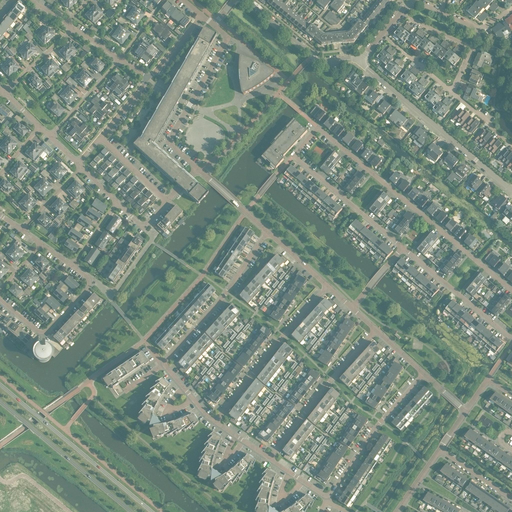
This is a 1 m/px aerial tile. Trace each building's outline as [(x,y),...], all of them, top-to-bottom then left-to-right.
[(60,0),(62,2),(64,4),(63,4),(66,7),(67,7),(69,9),(73,4),(69,0),(60,0)] [(275,9),(281,2),(279,0),(276,0),(271,6),(275,9)] [(327,0),(321,7),(325,10),(331,3),(327,0)] [(341,10),(343,6),(336,0),(333,4),(341,10)] [(381,13),(387,5),(380,0),(379,0),(377,2),(374,0),(373,0),(372,1),(376,4),(373,7),(381,13)] [(477,3),(485,10),(490,5),(483,0),(481,0),(479,4),(477,2),(477,3)] [(281,2),(275,9),(279,12),(288,1),(287,1),(284,4),(281,2)] [(288,1),(279,12),(282,15),(289,8),(286,6),(289,2),(288,1)] [(25,9),(21,6),(21,5),(22,5),(22,4),(21,4),(21,3),(20,2),(19,2),(18,2),(18,3),(14,8),(21,14),(25,9)] [(166,13),(172,6),(168,2),(161,9),(166,13)] [(485,10),(477,3),(472,8),(479,14),(484,9),(485,10)] [(341,10),(333,4),(330,7),(338,13),(341,10)] [(99,20),(99,19),(100,19),(101,18),(101,17),(104,15),(102,13),(95,6),(94,8),(93,8),(90,10),(99,20)] [(166,13),(171,17),(177,9),(172,6),(166,13)] [(131,13),(140,20),(141,19),(143,17),(142,17),(143,15),(144,14),(140,12),(138,11),(134,8),(134,9),(133,7),(131,10),(132,11),(131,13)] [(289,8),(282,15),(286,18),(295,8),(294,7),(291,10),(289,8)] [(374,20),(381,13),(373,7),(371,10),(367,7),(366,9),(370,12),(367,14),(374,20)] [(14,8),(10,12),(17,18),(21,14),(14,8)] [(295,8),(286,18),(290,21),(296,14),(293,12),(296,8),(295,8)] [(479,14),(472,8),(468,13),(475,19),(479,14)] [(171,17),(175,21),(181,13),(177,9),(171,17)] [(95,24),(96,23),(97,22),(99,20),(90,10),(90,11),(86,15),(88,17),(87,18),(90,21),(91,20),(92,22),(93,22),(95,24)] [(140,20),(131,13),(127,11),(124,15),(127,18),(130,20),(131,20),(132,22),(132,23),(135,25),(136,24),(136,25),(137,23),(137,24),(139,21),(140,20)] [(341,21),(336,16),(330,11),(324,19),(332,26),(337,25),(341,21)] [(10,12),(6,16),(14,23),(17,18),(10,12)] [(175,21),(180,24),(186,17),(181,13),(175,21)] [(296,14),(290,21),(294,24),(303,14),(302,13),(299,16),(296,14)] [(303,14),(294,24),(297,27),(303,20),(301,18),(304,15),(303,14)] [(361,22),(367,27),(368,28),(374,20),(367,14),(365,17),(361,14),(360,16),(363,19),(361,22)] [(6,16),(3,21),(10,27),(14,23),(6,16)] [(186,17),(180,24),(184,28),(190,21),(186,17)] [(303,20),(297,27),(301,31),(310,20),(309,19),(306,23),(303,20)] [(310,20),(301,31),(305,34),(306,33),(311,26),(308,24),(311,21),(310,20)] [(3,21),(0,23),(0,26),(6,31),(10,27),(3,21)] [(338,44),(343,44),(354,43),(367,27),(361,22),(360,21),(358,24),(355,22),(353,23),(356,26),(350,33),(348,34),(342,34),(326,36),(323,35),(316,29),(319,26),(317,25),(315,28),(312,25),(311,26),(306,33),(322,46),(338,44)] [(506,23),(503,24),(501,22),(496,25),(496,26),(491,30),(498,40),(504,37),(502,34),(507,31),(509,34),(511,31),(506,23)] [(158,36),(166,27),(161,23),(159,25),(156,23),(151,30),(158,36)] [(43,29),(41,31),(49,40),(50,40),(49,40),(54,35),(52,33),(53,33),(50,30),(49,30),(48,28),(47,29),(46,26),(45,27),(44,27),(44,28),(43,29)] [(115,31),(125,39),(126,38),(128,36),(129,34),(129,33),(126,31),(125,32),(123,30),(120,28),(118,26),(115,31)] [(166,27),(158,36),(165,42),(171,35),(168,33),(171,31),(166,27)] [(207,193),(198,185),(190,178),(183,171),(152,143),(153,142),(155,143),(179,100),(216,35),(204,28),(171,85),(167,92),(163,99),(135,147),(142,154),(142,155),(173,183),(173,182),(180,189),(198,204),(207,193)] [(399,39),(405,32),(400,28),(394,35),(399,39)] [(41,31),(40,32),(39,32),(38,33),(36,35),(38,37),(44,44),(46,42),(46,43),(49,40),(41,31)] [(125,39),(115,31),(111,36),(113,37),(116,40),(118,41),(118,42),(121,44),(122,44),(123,43),(125,40),(125,39)] [(410,36),(405,32),(399,39),(405,44),(407,41),(410,36)] [(407,41),(412,45),(418,38),(412,34),(410,36),(407,41)] [(422,42),(418,38),(412,45),(417,50),(419,47),(423,42),(422,42)] [(138,47),(145,53),(150,46),(143,40),(138,47)] [(419,47),(424,51),(430,44),(425,40),(422,42),(423,42),(419,47)] [(28,43),(27,43),(26,44),(25,45),(23,47),(31,56),(36,51),(34,50),(35,49),(32,46),(30,45),(28,43)] [(64,48),(72,58),(75,55),(76,55),(76,54),(77,54),(77,53),(75,51),(74,49),(71,46),(69,44),(64,48)] [(435,48),(430,44),(424,51),(429,55),(432,52),(431,52),(435,48)] [(432,52),(436,56),(442,49),(437,45),(435,48),(431,52),(432,52)] [(145,53),(153,58),(158,52),(150,46),(145,53)] [(23,47),(21,49),(20,50),(19,50),(19,51),(18,51),(20,53),(22,55),(21,56),(24,59),(25,58),(26,60),(31,56),(23,47)] [(145,53),(138,47),(133,53),(141,59),(145,53)] [(68,62),(70,60),(71,59),(72,58),(64,48),(61,51),(59,53),(66,60),(68,62)] [(447,54),(442,49),(436,56),(442,61),(444,58),(447,54)] [(382,63),(388,56),(383,51),(377,58),(382,63)] [(444,58),(449,62),(455,55),(449,51),(447,54),(444,58)] [(145,53),(141,59),(148,65),(153,58),(145,53)] [(491,64),(494,58),(483,53),(481,56),(478,54),(473,65),(481,69),(484,61),(491,64)] [(455,55),(449,62),(454,67),(460,60),(455,55)] [(382,63),(387,67),(391,62),(393,60),(388,56),(382,63)] [(100,72),(104,68),(103,67),(97,61),(96,61),(94,58),(91,61),(90,61),(87,64),(84,61),(80,66),(86,71),(90,66),(92,68),(93,67),(98,72),(99,71),(100,72)] [(266,67),(264,66),(262,65),(259,63),(256,62),(253,60),(252,60),(250,59),(248,59),(245,58),(243,58),(242,58),(242,59),(241,59),(241,61),(241,62),(241,63),(241,65),(242,66),(242,67),(242,68),(243,69),(243,70),(244,71),(245,80),(244,80),(243,81),(243,82),(242,83),(241,84),(241,85),(241,86),(241,87),(242,93),(243,94),(244,95),(245,95),(250,92),(251,91),(252,91),(252,90),(253,89),(254,88),(254,87),(254,86),(254,85),(254,84),(261,80),(262,80),(263,80),(265,80),(266,79),(267,79),(268,78),(269,78),(271,77),(272,76),(272,75),(273,75),(273,74),(273,73),(272,72),(271,71),(269,69),(267,68),(266,67)] [(6,62),(5,63),(14,72),(17,70),(16,69),(18,67),(12,61),(10,59),(8,61),(7,61),(6,62)] [(49,61),(46,64),(53,72),(55,74),(55,73),(56,73),(57,72),(57,71),(59,69),(58,67),(51,60),(50,62),(49,61)] [(396,66),(391,62),(387,67),(385,69),(390,73),(396,66)] [(5,63),(3,65),(2,66),(1,66),(1,67),(2,69),(4,71),(4,72),(6,75),(7,74),(9,76),(13,72),(14,73),(14,72),(5,63)] [(48,76),(49,76),(50,76),(51,75),(52,74),(51,73),(53,72),(46,64),(46,65),(42,69),(43,71),(46,75),(46,74),(48,76)] [(396,66),(390,73),(396,78),(402,71),(396,66)] [(79,76),(88,84),(89,83),(91,80),(92,79),(92,78),(89,75),(88,76),(87,74),(84,71),(84,72),(82,70),(80,73),(81,74),(79,76)] [(481,81),(484,75),(473,70),(470,76),(472,77),(469,82),(477,86),(479,80),(481,81)] [(355,92),(362,83),(357,79),(359,76),(353,71),(346,79),(352,84),(349,87),(355,92)] [(406,83),(412,76),(407,71),(401,78),(406,83)] [(118,86),(124,80),(117,73),(111,79),(118,86)] [(88,84),(79,76),(78,75),(74,79),(76,80),(79,83),(80,85),(83,88),(84,88),(85,87),(87,85),(87,84),(88,84)] [(34,76),(33,77),(32,78),(31,79),(30,80),(29,81),(31,83),(29,85),(32,88),(34,86),(37,89),(39,91),(43,87),(41,85),(39,82),(40,81),(37,78),(36,79),(34,76)] [(406,83),(411,87),(415,82),(417,80),(412,76),(406,83)] [(118,86),(111,79),(106,86),(113,92),(118,86)] [(124,80),(118,86),(125,92),(131,86),(124,80)] [(420,87),(415,82),(411,87),(409,89),(414,94),(420,87)] [(362,83),(355,92),(361,96),(363,93),(366,96),(372,88),(370,86),(368,88),(362,83)] [(118,86),(113,92),(120,98),(125,92),(118,86)] [(65,92),(73,100),(74,99),(76,97),(77,96),(77,95),(77,94),(74,92),(72,91),(69,88),(67,87),(65,89),(67,90),(65,92)] [(420,87),(414,94),(420,98),(426,91),(420,87)] [(377,105),(383,97),(381,95),(379,97),(373,93),(375,90),(372,88),(366,96),(369,98),(366,101),(372,106),(374,103),(377,105)] [(480,96),(481,93),(474,90),(474,91),(467,88),(465,92),(466,92),(464,96),(470,99),(471,98),(478,101),(481,96),(480,96)] [(73,100),(65,92),(63,94),(62,93),(59,95),(61,97),(64,100),(64,99),(66,101),(65,102),(68,105),(69,104),(70,103),(71,103),(73,101),(73,100)] [(430,103),(436,96),(431,92),(425,99),(430,103)] [(60,117),(63,113),(62,112),(63,112),(57,106),(58,105),(56,103),(60,99),(55,94),(51,99),(54,101),(51,105),(52,105),(49,108),(52,111),(58,117),(59,116),(60,117)] [(91,102),(98,108),(103,102),(96,96),(91,102)] [(439,103),(441,100),(436,96),(430,103),(435,107),(439,103)] [(388,114),(395,107),(392,104),(390,107),(384,102),(386,100),(383,97),(377,105),(380,107),(377,110),(383,115),(385,112),(388,114)] [(98,108),(91,102),(85,108),(92,115),(98,108)] [(98,108),(105,115),(112,107),(107,103),(106,104),(103,102),(98,108)] [(438,114),(444,107),(439,103),(435,107),(433,110),(438,114)] [(7,118),(10,114),(8,113),(9,113),(0,105),(0,112),(0,113),(0,112),(0,119),(2,121),(5,117),(6,117),(7,118)] [(320,122),(326,114),(320,110),(321,109),(318,106),(317,107),(316,106),(310,114),(320,122)] [(394,124),(401,116),(395,112),(397,109),(395,107),(388,114),(391,117),(388,120),(394,124)] [(444,107),(438,114),(443,118),(449,111),(444,107)] [(98,108),(92,115),(99,121),(105,115),(98,108)] [(461,127),(470,116),(464,111),(463,112),(460,109),(452,119),(455,122),(456,121),(462,125),(461,127)] [(401,116),(394,124),(400,129),(402,126),(408,131),(414,123),(408,118),(406,121),(401,116)] [(470,116),(461,127),(464,130),(465,128),(471,133),(472,133),(476,129),(479,124),(473,119),(472,120),(470,117),(470,116)] [(331,132),(338,123),(334,120),(334,121),(331,118),(324,126),(331,132)] [(71,125),(78,131),(83,125),(76,119),(71,125)] [(294,120),(271,145),(272,146),(263,156),(262,158),(274,170),(275,170),(274,170),(276,168),(276,169),(284,160),(281,158),(283,156),(284,157),(299,140),(298,139),(300,138),(301,139),(307,132),(296,121),(294,120)] [(338,123),(331,132),(338,138),(345,130),(342,128),(342,127),(338,123)] [(23,137),(24,135),(25,134),(26,133),(27,132),(24,129),(25,128),(22,126),(21,127),(18,124),(14,129),(17,132),(16,132),(20,135),(20,134),(23,137)] [(78,131),(71,125),(65,131),(72,137),(78,131)] [(83,125),(78,131),(85,137),(90,131),(83,125)] [(422,146),(428,139),(423,135),(425,133),(419,128),(413,134),(414,135),(411,138),(414,141),(415,140),(422,146)] [(483,148),(492,137),(486,132),(485,133),(482,130),(473,140),(477,143),(478,141),(484,146),(483,148)] [(85,137),(78,131),(72,137),(79,144),(85,137)] [(350,147),(357,139),(353,136),(352,136),(349,134),(343,141),(350,147)] [(7,136),(5,139),(4,140),(3,141),(13,150),(15,146),(17,144),(9,138),(7,136)] [(492,137),(483,148),(486,151),(487,149),(493,154),(501,145),(495,139),(494,140),(492,138),(492,137)] [(357,139),(350,147),(357,153),(363,146),(360,143),(361,142),(357,139)] [(3,141),(1,144),(0,145),(0,144),(0,147),(1,148),(3,150),(6,153),(8,154),(12,149),(13,150),(3,141)] [(39,157),(41,154),(42,154),(43,153),(43,152),(44,152),(43,151),(46,149),(48,146),(44,143),(40,148),(37,145),(36,146),(34,144),(30,149),(30,148),(30,149),(39,157)] [(435,163),(443,154),(436,148),(437,147),(433,144),(428,150),(431,152),(428,156),(435,163)] [(39,157),(30,149),(27,152),(26,154),(33,160),(35,162),(37,159),(38,159),(39,158),(39,157)] [(105,149),(97,157),(101,160),(104,157),(108,160),(112,156),(105,149)] [(369,163),(376,155),(372,151),(371,152),(368,149),(362,157),(369,163)] [(506,167),(511,159),(511,153),(509,151),(508,152),(505,149),(502,153),(499,157),(497,159),(500,162),(501,161),(507,166),(506,167)] [(331,156),(339,162),(342,158),(336,153),(334,152),(331,156)] [(376,155),(369,163),(376,169),(382,161),(379,159),(380,158),(376,155)] [(451,169),(458,162),(450,155),(445,161),(442,159),(439,164),(441,166),(444,163),(451,169)] [(119,163),(112,156),(108,160),(104,164),(108,168),(112,164),(115,167),(119,163)] [(335,167),(339,162),(331,156),(327,160),(335,167)] [(89,164),(93,168),(97,164),(100,168),(104,164),(101,160),(97,157),(89,164)] [(327,160),(324,164),(330,170),(332,171),(335,167),(327,160)] [(24,175),(25,175),(25,174),(26,173),(28,170),(26,168),(19,162),(17,164),(14,167),(24,175)] [(53,167),(63,176),(66,173),(67,172),(66,171),(67,171),(64,168),(63,168),(61,167),(62,167),(59,164),(57,163),(53,167)] [(127,170),(119,163),(115,167),(112,171),(115,175),(119,171),(123,174),(127,170)] [(97,172),(101,175),(104,172),(108,175),(112,171),(108,168),(104,164),(100,168),(97,172)] [(330,170),(324,164),(320,168),(322,170),(327,174),(330,170)] [(459,176),(463,179),(466,175),(466,174),(469,171),(466,169),(466,168),(464,166),(462,168),(461,168),(459,170),(456,168),(452,174),(455,176),(456,174),(459,176)] [(20,180),(21,179),(22,178),(24,175),(14,167),(15,168),(10,172),(12,174),(12,175),(15,177),(16,177),(18,178),(20,180)] [(63,176),(53,167),(49,171),(50,173),(53,175),(55,177),(54,178),(57,181),(58,180),(60,179),(63,176)] [(289,179),(296,170),(294,169),(291,167),(283,177),(288,181),(289,179)] [(134,177),(127,170),(123,174),(119,178),(123,182),(127,178),(130,181),(134,177)] [(296,170),(289,179),(288,181),(292,185),(301,174),(298,172),(296,170)] [(104,179),(108,182),(112,179),(115,182),(119,178),(115,175),(112,171),(108,175),(104,179)] [(354,175),(362,182),(365,178),(363,176),(357,171),(354,175)] [(397,187),(405,177),(401,173),(399,176),(396,173),(390,181),(397,187)] [(297,189),(306,178),(304,176),(301,174),(292,185),(297,189)] [(358,186),(362,182),(354,175),(355,176),(352,180),(350,179),(358,186)] [(481,183),(483,181),(479,178),(478,179),(474,175),(468,182),(470,184),(467,187),(471,190),(473,189),(476,191),(482,183),(481,183)] [(141,184),(134,177),(130,181),(126,185),(130,189),(133,185),(137,189),(141,184)] [(405,177),(397,187),(404,193),(410,185),(407,182),(409,180),(405,177)] [(39,184),(47,192),(50,189),(51,188),(51,187),(52,187),(48,184),(46,183),(43,180),(42,178),(40,181),(41,182),(39,184)] [(111,186),(115,190),(119,186),(122,189),(126,185),(123,182),(119,178),(115,182),(111,186)] [(301,193),(310,182),(308,180),(306,178),(297,189),(301,193)] [(355,190),(358,186),(350,179),(347,183),(355,190)] [(4,181),(3,182),(2,182),(1,183),(0,184),(0,185),(2,188),(0,190),(4,193),(6,191),(8,193),(12,188),(9,185),(10,185),(7,182),(7,183),(4,181)] [(71,186),(80,195),(82,193),(83,194),(85,192),(84,190),(81,187),(79,186),(80,185),(77,182),(76,183),(76,182),(75,183),(74,183),(71,186)] [(306,196),(315,186),(313,184),(310,182),(301,193),(306,196)] [(47,192),(39,184),(38,183),(34,187),(35,188),(38,191),(40,193),(39,193),(42,196),(43,196),(44,195),(47,192)] [(355,190),(347,183),(343,188),(349,193),(351,194),(355,190)] [(149,192),(141,184),(137,189),(134,192),(137,196),(141,192),(144,196),(149,192)] [(487,199),(493,192),(489,188),(490,187),(486,184),(484,185),(477,193),(480,195),(479,197),(483,200),(485,197),(487,199)] [(119,193),(122,197),(126,193),(130,196),(134,192),(130,189),(126,185),(122,189),(119,193)] [(80,195),(71,186),(69,190),(67,191),(68,191),(67,192),(70,195),(71,194),(73,196),(75,199),(76,199),(77,200),(79,198),(78,197),(80,195)] [(306,196),(310,200),(319,190),(317,188),(315,186),(306,196)] [(415,202),(424,192),(420,189),(418,191),(415,189),(408,196),(415,202)] [(317,202),(324,194),(322,192),(319,190),(310,200),(315,204),(317,202)] [(133,207),(141,199),(137,196),(134,192),(130,196),(126,200),(130,204),(133,200),(136,203),(133,207)] [(156,199),(149,192),(144,196),(141,199),(145,203),(148,200),(152,203),(156,199)] [(424,192),(415,202),(422,208),(430,199),(428,197),(428,196),(424,192)] [(380,197),(387,203),(391,199),(385,194),(383,193),(380,197)] [(24,200),(32,208),(35,205),(36,204),(36,203),(36,202),(33,200),(31,198),(28,195),(27,194),(22,199),(24,200)] [(317,202),(322,206),(328,198),(326,195),(324,194),(317,202)] [(491,205),(495,208),(500,213),(507,205),(505,203),(507,201),(500,195),(491,205)] [(380,197),(376,201),(384,208),(387,203),(380,197)] [(320,208),(324,212),(326,210),(333,201),(331,200),(328,198),(322,206),(320,208)] [(55,204),(64,213),(69,209),(67,207),(64,205),(63,203),(63,202),(60,199),(59,200),(58,201),(55,204)] [(141,199),(133,207),(137,211),(141,207),(144,211),(148,207),(145,203),(141,199)] [(32,208),(24,200),(22,202),(21,200),(18,203),(20,204),(23,207),(24,209),(27,212),(28,212),(29,211),(32,208)] [(90,210),(100,217),(96,214),(98,210),(102,213),(106,208),(96,201),(90,210)] [(333,201),(326,210),(324,212),(329,216),(338,205),(335,203),(333,201)] [(376,201),(373,205),(381,212),(384,208),(376,201)] [(434,218),(441,210),(442,208),(438,205),(434,202),(431,205),(432,206),(427,212),(434,218)] [(64,213),(55,204),(52,207),(51,208),(51,209),(54,212),(54,211),(56,213),(59,216),(60,217),(64,213)] [(338,205),(329,216),(334,220),(335,217),(342,209),(340,207),(338,205)] [(381,212),(373,205),(369,209),(371,211),(375,215),(379,211),(380,212),(381,212)] [(172,210),(179,217),(183,213),(176,206),(172,210)] [(511,223),(511,207),(510,206),(502,215),(506,218),(502,222),(506,225),(509,222),(511,224),(511,223)] [(81,217),(91,224),(90,223),(92,219),(96,221),(100,217),(90,210),(84,219),(81,217)] [(175,221),(179,217),(172,210),(168,214),(175,221)] [(445,213),(441,210),(434,218),(441,224),(448,216),(445,214),(445,213)] [(403,216),(410,223),(414,219),(412,217),(406,212),(403,216)] [(168,214),(164,218),(171,225),(175,221),(168,214)] [(59,225),(54,220),(52,222),(50,220),(49,221),(43,216),(42,216),(38,219),(39,220),(38,221),(45,227),(48,229),(50,227),(51,227),(54,224),(57,227),(59,225)] [(403,216),(399,220),(407,227),(410,223),(403,216)] [(91,224),(81,217),(81,218),(80,217),(77,220),(79,221),(78,222),(75,226),(81,230),(84,226),(88,229),(91,224)] [(113,234),(121,222),(114,217),(106,229),(113,234)] [(164,218),(161,222),(168,229),(171,225),(164,218)] [(399,220),(396,224),(404,231),(407,227),(399,220)] [(453,234),(460,225),(456,222),(455,222),(452,220),(446,228),(453,234)] [(354,233),(361,224),(359,223),(356,221),(347,231),(352,235),(354,233)] [(168,229),(161,222),(157,226),(164,233),(168,229)] [(361,224),(354,233),(352,235),(357,239),(358,237),(365,228),(363,226),(361,224)] [(404,231),(396,224),(396,225),(397,226),(393,230),(398,234),(400,235),(404,231)] [(460,225),(453,234),(460,240),(466,232),(463,229),(464,229),(460,225)] [(69,235),(78,242),(82,237),(78,234),(81,230),(75,226),(73,230),(72,230),(69,235)] [(243,230),(241,233),(251,239),(254,234),(245,228),(244,229),(243,230)] [(358,237),(363,240),(370,232),(368,230),(368,231),(365,228),(358,237)] [(368,244),(374,236),(372,234),(370,232),(361,243),(366,247),(368,244)] [(102,250),(110,238),(103,233),(95,245),(102,250)] [(135,237),(143,242),(145,238),(137,233),(135,237)] [(251,239),(241,233),(241,234),(240,234),(239,235),(240,235),(238,238),(247,244),(251,239)] [(427,237),(435,243),(439,239),(433,234),(431,233),(427,237)] [(78,242),(69,235),(72,237),(69,241),(68,242),(67,241),(64,244),(66,245),(65,246),(69,248),(68,249),(71,252),(72,250),(75,252),(78,247),(74,245),(77,241),(78,242)] [(374,236),(368,244),(366,247),(370,250),(372,248),(379,240),(377,238),(374,236)] [(474,251),(480,244),(480,243),(480,242),(477,240),(476,240),(471,236),(464,243),(474,251)] [(424,241),(432,248),(435,243),(427,237),(424,241)] [(131,242),(139,248),(142,243),(134,238),(131,242)] [(235,243),(244,249),(247,244),(238,238),(237,239),(236,240),(237,240),(235,243)] [(379,240),(372,248),(370,250),(375,254),(384,244),(381,242),(381,241),(379,240)] [(420,245),(428,252),(432,248),(424,241),(420,245)] [(131,242),(128,247),(136,252),(139,248),(131,242)] [(244,249),(235,243),(234,244),(233,245),(231,248),(240,254),(244,249)] [(384,244),(375,254),(380,258),(381,256),(388,247),(386,246),(384,244)] [(11,250),(19,258),(22,255),(23,254),(23,253),(20,250),(19,251),(18,249),(15,246),(13,245),(9,249),(11,250)] [(428,252),(420,245),(417,249),(419,251),(425,256),(428,252)] [(128,247),(125,251),(132,257),(136,252),(128,247)] [(388,247),(381,256),(386,260),(393,252),(390,249),(388,247)] [(240,254),(231,248),(231,249),(230,249),(229,250),(230,250),(228,253),(237,259),(240,254)] [(91,265),(100,254),(93,249),(84,261),(91,265)] [(19,258),(11,250),(9,252),(7,251),(5,254),(7,255),(10,258),(11,259),(11,260),(14,263),(15,262),(15,263),(16,261),(19,258)] [(125,251),(122,256),(129,261),(132,257),(125,251)] [(500,260),(498,258),(499,256),(493,251),(492,253),(491,252),(485,260),(494,268),(500,260)] [(450,256),(458,263),(462,258),(460,257),(454,252),(450,256)] [(237,259),(228,253),(227,254),(226,255),(225,258),(234,264),(237,259)] [(275,255),(271,259),(281,268),(280,266),(283,263),(284,264),(287,261),(282,256),(279,259),(275,255)] [(122,256),(118,260),(126,265),(129,261),(122,256)] [(447,260),(455,267),(458,263),(450,256),(447,260)] [(47,269),(50,267),(47,264),(41,258),(40,258),(39,258),(36,262),(36,263),(41,268),(40,269),(42,271),(38,276),(44,281),(48,276),(45,273),(48,270),(47,269)] [(234,264),(225,258),(224,259),(223,260),(221,263),(230,269),(234,264)] [(269,264),(277,272),(281,268),(271,259),(272,261),(269,264)] [(398,273),(407,263),(405,261),(402,259),(393,270),(398,273)] [(118,260),(115,264),(123,270),(126,265),(118,260)] [(443,264),(451,271),(455,267),(447,260),(443,264)] [(0,270),(4,274),(7,271),(8,270),(8,269),(5,266),(4,267),(3,265),(0,262),(0,270)] [(218,268),(227,274),(230,269),(221,263),(221,264),(220,264),(219,265),(220,265),(218,268)] [(402,277),(411,267),(409,265),(407,263),(398,273),(402,277)] [(115,264),(112,269),(120,274),(123,270),(115,264)] [(265,268),(274,276),(277,272),(269,264),(265,268)] [(451,271),(443,264),(440,269),(446,274),(448,275),(451,271)] [(506,278),(511,270),(511,268),(509,266),(508,267),(505,264),(499,272),(506,278)] [(407,281),(416,271),(414,269),(411,267),(402,277),(407,281)] [(223,279),(227,274),(218,268),(217,269),(216,270),(214,273),(223,279)] [(262,272),(268,279),(272,275),(273,276),(274,276),(265,268),(262,272)] [(112,269),(109,273),(117,279),(120,274),(112,269)] [(25,274),(34,282),(36,280),(37,281),(39,279),(38,278),(35,275),(33,273),(30,270),(29,270),(28,271),(26,273),(26,274),(25,274)] [(293,279),(304,287),(307,282),(301,278),(304,276),(299,271),(296,275),(297,276),(295,280),(293,279)] [(412,285),(420,275),(418,272),(416,271),(407,281),(412,285)] [(268,279),(262,272),(258,276),(265,283),(268,279)] [(117,279),(109,273),(106,278),(114,283),(117,279)] [(34,282),(25,274),(24,275),(22,277),(22,278),(21,279),(22,279),(21,280),(24,283),(25,282),(27,284),(29,287),(30,286),(31,288),(33,286),(32,284),(34,282)] [(476,278),(484,284),(488,280),(482,275),(480,274),(476,278)] [(420,275),(412,285),(416,289),(425,278),(423,277),(420,275)] [(254,280),(261,287),(265,283),(258,276),(254,280)] [(62,287),(67,291),(70,287),(74,290),(78,286),(69,278),(69,279),(68,278),(65,281),(66,282),(65,283),(66,283),(62,287)] [(416,289),(421,293),(430,282),(427,280),(425,278),(416,289)] [(473,282),(481,289),(481,288),(479,287),(483,283),(484,284),(476,278),(473,282)] [(290,284),(299,290),(302,286),(303,287),(304,287),(293,279),(290,284)] [(251,284),(259,292),(258,290),(261,287),(254,280),(251,284)] [(421,293),(425,297),(434,286),(432,284),(432,285),(430,282),(421,293)] [(469,286),(477,293),(481,289),(473,282),(469,286)] [(206,287),(203,289),(211,296),(215,291),(208,284),(207,285),(206,286),(206,287)] [(247,288),(255,296),(259,292),(251,284),(247,288)] [(287,288),(296,295),(299,290),(290,284),(287,288)] [(29,297),(33,292),(28,287),(24,292),(21,290),(20,291),(15,286),(14,287),(13,286),(10,290),(10,291),(16,297),(17,297),(19,299),(22,297),(23,297),(26,294),(29,297)] [(434,286),(425,297),(430,301),(432,298),(439,290),(436,288),(434,286)] [(477,293),(469,286),(466,290),(468,292),(474,297),(477,293)] [(67,291),(62,287),(59,290),(58,290),(58,291),(57,290),(54,292),(55,294),(54,294),(63,302),(67,298),(63,295),(67,291)] [(242,291),(252,300),(255,296),(247,288),(244,292),(242,291)] [(296,295),(287,288),(284,293),(293,299),(296,295)] [(199,294),(206,301),(211,296),(203,289),(203,290),(202,290),(201,291),(202,291),(199,294)] [(248,304),(252,300),(242,291),(238,295),(248,304)] [(281,297),(290,304),(293,299),(284,293),(281,297)] [(503,293),(499,297),(507,304),(511,299),(509,298),(503,293)] [(90,298),(97,305),(101,300),(94,294),(90,298)] [(195,299),(202,306),(206,301),(199,294),(198,295),(197,296),(195,299)] [(278,302),(287,308),(290,304),(281,297),(278,302)] [(504,308),(507,304),(499,297),(496,301),(504,308)] [(44,306),(48,311),(52,307),(55,310),(59,306),(51,298),(50,299),(49,298),(46,301),(47,302),(47,303),(44,306)] [(90,298),(86,302),(93,309),(97,305),(90,298)] [(190,304),(197,311),(202,306),(195,299),(194,300),(193,300),(192,301),(193,301),(190,304)] [(323,299),(319,303),(328,310),(331,306),(332,308),(336,304),(330,299),(327,302),(323,299)] [(449,316),(457,306),(455,303),(453,301),(453,302),(452,301),(446,310),(444,312),(449,316)] [(492,305),(494,307),(500,312),(504,308),(496,301),(492,305)] [(89,313),(93,309),(86,302),(83,306),(89,313)] [(275,306),(284,313),(287,308),(278,302),(275,306)] [(317,308),(325,315),(324,314),(327,310),(328,310),(319,303),(320,304),(317,308)] [(186,309),(193,316),(197,311),(190,304),(189,305),(188,306),(186,309)] [(226,309),(236,317),(240,313),(230,304),(226,309)] [(48,311),(44,306),(40,310),(36,314),(44,322),(48,318),(45,314),(48,311)] [(86,317),(89,313),(83,306),(79,310),(86,317)] [(272,311),(282,318),(283,318),(281,317),(284,313),(275,306),(272,311)] [(457,306),(449,316),(453,320),(462,309),(460,308),(457,306)] [(497,316),(500,312),(494,307),(490,311),(495,315),(497,316)] [(313,312),(321,319),(325,315),(317,308),(313,312)] [(193,316),(186,309),(185,310),(184,310),(183,311),(184,311),(181,314),(189,321),(193,316)] [(224,314),(232,321),(236,317),(226,309),(227,310),(224,314)] [(458,324),(460,321),(466,313),(464,311),(462,309),(453,320),(458,324)] [(82,320),(86,317),(79,310),(75,314),(82,320)] [(279,323),(282,318),(272,311),(268,315),(279,323)] [(310,316),(318,323),(321,319),(313,312),(310,316)] [(466,313),(460,321),(464,325),(471,317),(469,315),(466,313)] [(78,324),(82,320),(75,314),(71,318),(78,324)] [(177,319),(184,325),(189,321),(181,314),(180,315),(180,314),(179,316),(177,319)] [(220,318),(229,325),(232,321),(224,314),(220,318)] [(343,324),(352,330),(355,326),(350,322),(352,319),(347,314),(344,319),(346,320),(343,324)] [(306,320),(314,327),(318,323),(310,316),(306,320)] [(1,325),(5,328),(11,321),(7,317),(1,325)] [(471,317),(464,325),(463,327),(467,331),(476,321),(473,319),(471,317)] [(75,328),(78,324),(71,318),(68,322),(75,328)] [(217,322),(225,329),(229,325),(220,318),(217,322)] [(172,324),(180,330),(184,325),(177,319),(176,320),(176,319),(175,320),(175,321),(172,324)] [(303,324),(310,331),(314,327),(306,320),(303,324)] [(5,328),(9,332),(15,324),(11,321),(5,328)] [(476,321),(467,331),(472,335),(480,325),(478,323),(476,321)] [(71,332),(75,328),(68,322),(64,326),(71,332)] [(225,329),(217,322),(213,326),(221,333),(225,329)] [(9,332),(13,335),(19,328),(15,324),(9,332)] [(168,329),(175,335),(180,330),(172,324),(172,325),(171,324),(170,325),(171,326),(168,329)] [(299,328),(307,335),(310,331),(303,324),(299,328)] [(343,324),(340,329),(347,334),(350,330),(352,331),(352,330),(343,324)] [(480,325),(472,335),(471,335),(476,339),(478,337),(485,329),(482,326),(480,325)] [(67,336),(71,332),(64,326),(60,330),(67,336)] [(210,330),(218,337),(221,333),(213,326),(210,330)] [(258,330),(258,331),(268,338),(271,334),(263,327),(259,331),(258,330)] [(13,335),(17,339),(23,331),(19,328),(13,335)] [(294,331),(304,339),(303,339),(307,335),(299,328),(296,332),(294,330),(294,331)] [(164,334),(171,340),(175,335),(168,329),(167,330),(167,329),(166,330),(166,331),(164,334)] [(344,338),(347,334),(340,329),(337,333),(335,332),(344,338)] [(485,329),(478,337),(483,341),(490,332),(488,331),(487,331),(485,329)] [(64,340),(67,336),(60,330),(57,334),(64,340)] [(218,337),(210,330),(206,334),(214,342),(218,337)] [(28,335),(23,331),(17,339),(21,342),(28,335)] [(255,335),(263,341),(266,337),(268,339),(268,338),(258,331),(255,335)] [(300,344),(304,339),(294,331),(290,335),(300,344)] [(341,343),(344,338),(335,332),(332,337),(341,343)] [(490,332),(483,341),(481,343),(483,345),(485,343),(487,344),(494,336),(491,334),(492,334),(490,332)] [(60,344),(64,340),(57,334),(53,338),(60,344)] [(159,338),(166,345),(171,340),(164,334),(163,334),(162,334),(161,335),(162,335),(159,338)] [(32,339),(28,335),(21,342),(26,346),(32,339)] [(263,341),(255,335),(251,339),(260,346),(263,341)] [(201,340),(209,347),(213,343),(204,336),(201,340)] [(494,336),(487,344),(485,347),(490,351),(499,340),(497,338),(494,336)] [(332,337),(329,341),(338,347),(341,343),(332,337)] [(50,344),(47,347),(46,347),(45,346),(44,343),(42,343),(42,345),(40,345),(40,338),(27,354),(33,360),(35,357),(36,358),(36,359),(37,360),(38,361),(39,361),(40,362),(41,362),(42,362),(43,363),(44,363),(45,362),(46,362),(47,362),(47,361),(48,361),(49,360),(50,359),(50,358),(51,358),(51,357),(51,356),(54,358),(59,352),(50,344)] [(162,350),(166,345),(159,338),(158,339),(157,340),(154,343),(162,350)] [(248,343),(256,350),(260,346),(251,339),(248,343)] [(209,347),(201,340),(197,344),(205,351),(209,347)] [(501,342),(499,340),(490,351),(495,355),(497,352),(499,353),(505,346),(503,345),(503,344),(501,342)] [(335,352),(338,347),(329,341),(330,342),(328,347),(335,352)] [(367,346),(376,354),(379,350),(381,351),(384,348),(378,343),(376,346),(371,342),(367,346)] [(245,348),(253,354),(256,350),(248,343),(245,348)] [(205,351),(197,344),(193,348),(202,355),(205,351)] [(279,348),(289,356),(293,352),(283,344),(279,348)] [(325,351),(324,351),(332,356),(335,352),(328,347),(326,345),(323,350),(325,351)] [(376,354),(367,346),(367,347),(369,348),(365,352),(372,357),(375,354),(376,354)] [(202,355),(193,348),(190,352),(198,359),(202,355)] [(253,354),(245,348),(241,352),(250,358),(253,354)] [(277,353),(286,360),(289,356),(279,348),(280,349),(277,353)] [(320,354),(331,362),(331,361),(329,360),(332,356),(324,351),(322,355),(320,354)] [(111,376),(104,381),(108,387),(110,385),(112,389),(118,384),(117,383),(144,364),(145,365),(149,363),(141,352),(131,360),(105,378),(111,374),(111,376)] [(198,359),(190,352),(186,356),(194,363),(198,359)] [(238,356),(246,363),(250,358),(241,352),(238,356)] [(368,361),(372,357),(365,352),(362,356),(368,361)] [(274,358),(282,364),(281,363),(284,359),(286,360),(277,353),(274,358)] [(331,362),(320,354),(317,359),(327,366),(331,362)] [(194,363),(186,356),(183,359),(181,358),(181,359),(191,367),(194,363)] [(243,367),(246,363),(238,356),(235,361),(243,367)] [(362,356),(358,360),(366,367),(364,365),(368,361),(362,356)] [(282,364),(274,358),(271,362),(279,368),(282,364)] [(391,368),(400,374),(403,369),(398,366),(400,363),(395,358),(392,362),(394,364),(391,368)] [(184,375),(187,371),(191,367),(181,359),(177,363),(182,367),(179,370),(184,375)] [(358,360),(354,364),(362,371),(366,367),(358,360)] [(233,362),(230,367),(238,373),(242,369),(233,362)] [(267,366),(276,373),(279,368),(271,362),(267,366)] [(354,364),(351,368),(359,375),(362,371),(354,364)] [(264,370),(272,377),(276,373),(267,366),(264,370)] [(238,373),(230,367),(227,371),(235,377),(238,373)] [(351,368),(347,372),(355,379),(359,375),(351,368)] [(391,368),(388,372),(395,377),(398,373),(400,374),(391,368)] [(306,373),(316,381),(320,377),(310,369),(306,373)] [(261,375),(269,381),(272,377),(264,370),(261,375)] [(235,377),(227,371),(223,375),(232,382),(235,377)] [(342,374),(352,383),(350,381),(353,378),(355,379),(347,372),(344,375),(342,374)] [(388,372),(385,377),(392,382),(395,377),(388,372)] [(303,378),(312,384),(315,380),(316,382),(316,381),(306,373),(306,374),(307,374),(303,378)] [(352,383),(342,374),(338,379),(348,387),(352,383)] [(232,382),(223,375),(220,379),(228,386),(232,382)] [(269,381),(261,375),(257,379),(265,386),(269,381)] [(385,377),(382,381),(389,386),(392,382),(385,377)] [(303,378),(300,382),(308,389),(312,384),(303,378)] [(162,379),(157,381),(153,384),(158,382),(160,383),(150,391),(152,389),(154,390),(143,400),(144,400),(148,397),(150,398),(141,407),(144,405),(146,406),(137,417),(140,413),(143,414),(138,420),(144,424),(146,422),(149,423),(151,418),(151,417),(154,411),(153,410),(154,409),(157,403),(158,402),(161,396),(162,395),(166,390),(167,389),(169,386),(162,379)] [(228,386),(220,379),(217,384),(225,390),(228,386)] [(256,381),(252,385),(261,392),(264,387),(256,381)] [(382,381),(379,386),(386,391),(389,386),(382,381)] [(305,393),(308,389),(300,382),(302,384),(298,387),(297,386),(305,393)] [(225,390),(217,384),(213,388),(222,394),(225,390)] [(261,392),(252,385),(249,389),(257,396),(261,392)] [(297,386),(293,391),(302,397),(305,393),(297,386)] [(379,386),(376,390),(383,395),(386,391),(379,386)] [(210,392),(220,400),(220,399),(218,398),(222,394),(213,388),(210,392)] [(326,393),(336,401),(336,400),(335,399),(338,395),(330,388),(326,393)] [(425,388),(420,392),(429,400),(429,399),(430,399),(431,398),(430,398),(433,395),(425,388)] [(257,396),(249,389),(246,394),(254,400),(257,396)] [(380,400),(383,395),(376,390),(373,394),(371,393),(380,400)] [(298,401),(302,397),(293,391),(290,395),(298,401)] [(216,404),(220,400),(210,392),(211,393),(208,397),(206,396),(204,399),(208,404),(212,401),(216,404)] [(426,402),(429,400),(420,392),(416,397),(425,404),(425,403),(426,403),(427,402),(426,402)] [(333,405),(336,401),(326,393),(328,394),(324,398),(333,405)] [(371,393),(368,398),(379,405),(377,404),(380,400),(371,393)] [(495,404),(500,396),(496,393),(494,395),(492,394),(487,398),(491,401),(495,404)] [(242,398),(249,403),(252,399),(254,400),(246,394),(242,398)] [(298,401),(290,395),(287,399),(295,406),(298,401)] [(500,396),(495,404),(499,406),(498,408),(505,399),(500,396)] [(416,397),(412,401),(421,408),(422,408),(423,407),(422,406),(425,404),(416,397)] [(249,403),(242,398),(239,402),(247,409),(248,408),(246,407),(249,403)] [(324,398),(321,403),(329,409),(333,405),(324,398)] [(379,405),(368,398),(365,403),(375,410),(379,405)] [(505,399),(498,408),(502,411),(509,402),(505,399)] [(282,405),(290,412),(294,407),(285,401),(282,405)] [(412,401),(408,406),(417,413),(417,412),(418,412),(419,411),(418,411),(421,408),(412,401)] [(247,409),(239,402),(236,406),(244,413),(247,409)] [(511,404),(509,402),(502,411),(507,414),(511,405),(511,404)] [(321,403),(318,407),(326,413),(329,409),(321,403)] [(287,416),(290,412),(282,405),(279,410),(287,416)] [(244,413),(236,406),(233,410),(231,409),(241,417),(244,413)] [(408,406),(404,410),(413,417),(413,416),(414,417),(415,416),(414,415),(417,413),(408,406)] [(323,418),(326,413),(318,407),(314,411),(323,418)] [(241,417),(231,409),(228,414),(232,417),(229,421),(235,425),(238,421),(237,420),(240,416),(241,417)] [(283,420),(287,416),(279,410),(275,414),(283,420)] [(404,410),(400,414),(408,422),(409,421),(410,421),(411,420),(410,420),(413,417),(404,410)] [(319,422),(323,418),(314,411),(311,415),(319,422)] [(150,431),(153,438),(157,436),(160,435),(160,437),(156,440),(169,433),(169,436),(167,437),(167,438),(177,431),(178,433),(174,436),(174,437),(185,428),(186,430),(184,432),(194,424),(195,426),(191,430),(198,422),(192,414),(189,416),(188,416),(182,419),(181,420),(175,422),(173,423),(173,422),(167,424),(167,425),(165,425),(165,424),(159,426),(157,426),(153,427),(153,430),(150,431)] [(280,425),(283,420),(275,414),(277,415),(273,419),(272,418),(280,425)] [(354,419),(365,426),(368,421),(357,414),(354,419)] [(400,414),(396,419),(404,426),(405,425),(406,426),(407,425),(406,424),(408,422),(400,414)] [(319,422),(311,415),(308,420),(316,426),(319,422)] [(150,426),(159,424),(157,421),(158,421),(156,419),(155,420),(153,417),(150,426)] [(277,429),(280,425),(272,418),(268,422),(277,429)] [(354,419),(351,423),(360,430),(363,425),(364,426),(365,426),(354,419)] [(404,426),(396,419),(392,423),(400,431),(401,430),(402,430),(403,429),(402,429),(404,426)] [(303,426),(311,432),(315,428),(306,421),(303,426)] [(268,422),(265,427),(273,433),(277,429),(268,422)] [(351,423),(348,428),(357,434),(360,430),(351,423)] [(303,426),(300,430),(308,436),(311,432),(303,426)] [(265,427),(262,431),(272,438),(270,437),(273,433),(265,427)] [(348,428),(345,432),(354,438),(357,434),(348,428)] [(469,441),(476,431),(475,429),(473,432),(470,430),(469,433),(467,431),(462,435),(469,441)] [(300,430),(296,434),(304,440),(308,436),(300,430)] [(272,438),(262,431),(263,432),(260,436),(258,434),(255,438),(261,442),(263,439),(268,443),(272,438)] [(476,431),(469,441),(468,442),(473,445),(479,436),(477,435),(478,432),(476,431)] [(206,477),(209,478),(210,478),(210,473),(210,472),(212,465),(211,465),(211,464),(212,464),(214,457),(213,457),(214,456),(216,450),(216,449),(216,448),(220,442),(219,442),(220,441),(222,438),(213,433),(213,432),(209,436),(206,439),(210,436),(212,437),(203,446),(204,446),(206,444),(208,445),(199,457),(203,453),(205,453),(198,464),(199,464),(200,461),(203,462),(196,475),(199,470),(201,471),(198,478),(205,480),(206,477)] [(345,432),(342,437),(351,443),(354,438),(345,432)] [(301,445),(304,440),(296,434),(293,438),(301,445)] [(379,441),(387,446),(388,445),(389,444),(391,441),(383,435),(379,441)] [(477,448),(485,436),(483,435),(481,437),(479,436),(473,445),(477,448)] [(481,451),(487,442),(485,440),(487,438),(485,436),(477,448),(481,451)] [(351,443),(342,437),(341,437),(343,438),(340,442),(348,448),(351,443)] [(297,449),(301,445),(293,438),(290,443),(297,449)] [(379,441),(375,446),(383,452),(384,451),(385,450),(385,449),(387,446),(379,441)] [(486,452),(493,442),(491,441),(489,443),(487,442),(481,451),(482,450),(486,452)] [(485,454),(489,457),(490,455),(496,448),(494,446),(495,443),(493,442),(486,452),(485,454)] [(285,446),(295,454),(294,453),(297,449),(290,443),(286,447),(285,446)] [(336,449),(343,454),(347,449),(339,444),(336,449)] [(295,454),(285,446),(281,450),(286,454),(283,458),(289,462),(295,454)] [(375,446),(371,451),(380,457),(380,456),(381,456),(381,455),(383,452),(375,446)] [(331,452),(340,458),(343,454),(336,449),(334,447),(331,452)] [(495,458),(502,448),(500,447),(498,449),(496,448),(490,455),(489,457),(494,460),(495,458)] [(498,463),(504,453),(502,452),(504,449),(502,448),(495,458),(499,461),(498,462),(498,463)] [(371,451),(368,457),(376,463),(377,462),(378,461),(377,460),(380,457),(371,451)] [(331,452),(328,457),(337,463),(340,458),(331,452)] [(502,465),(510,454),(508,452),(506,455),(504,453),(498,463),(502,465)] [(506,468),(511,460),(511,458),(511,455),(510,454),(502,465),(506,468)] [(214,481),(216,484),(213,486),(218,491),(224,486),(225,488),(222,492),(231,481),(233,483),(231,486),(239,476),(240,478),(237,482),(238,483),(245,470),(247,472),(245,475),(246,475),(251,464),(253,465),(251,470),(255,461),(247,455),(245,458),(244,459),(243,458),(239,464),(238,465),(238,464),(233,469),(232,470),(226,474),(227,474),(225,475),(225,474),(220,478),(218,479),(214,481)] [(328,457),(325,461),(334,467),(337,463),(328,457)] [(368,457),(364,462),(372,468),(373,467),(374,466),(376,463),(368,457)] [(325,461),(322,466),(331,472),(334,467),(325,461)] [(364,462),(360,468),(368,473),(369,472),(370,473),(370,471),(372,468),(364,462)] [(445,476),(451,468),(446,465),(444,467),(443,466),(438,470),(445,476)] [(322,466),(319,470),(330,477),(328,476),(331,472),(322,466)] [(360,468),(357,473),(365,479),(365,478),(366,478),(367,477),(366,477),(368,473),(360,468)] [(450,478),(455,471),(451,468),(445,476),(450,478)] [(266,474),(260,482),(263,483),(262,484),(258,491),(260,491),(256,500),(259,500),(258,501),(255,509),(258,509),(256,511),(266,511),(267,511),(266,511),(267,509),(268,502),(267,502),(268,501),(269,495),(269,494),(269,493),(271,487),(271,485),(274,479),(273,479),(274,478),(276,474),(267,470),(263,473),(263,474),(264,473),(266,474)] [(330,477),(319,470),(320,471),(318,475),(316,474),(313,478),(319,482),(322,479),(327,482),(330,477)] [(211,481),(220,477),(217,474),(215,472),(215,473),(212,471),(211,481)] [(454,481),(459,474),(455,471),(450,478),(454,481)] [(357,473),(353,479),(361,484),(362,483),(362,484),(363,482),(365,479),(357,473)] [(457,486),(463,477),(459,474),(454,481),(453,483),(457,486)] [(463,477),(457,486),(461,489),(468,480),(463,477)] [(353,479),(349,484),(357,490),(358,489),(359,488),(361,484),(353,479)] [(471,493),(476,485),(472,482),(466,490),(471,493)] [(349,484),(345,490),(354,495),(354,494),(355,495),(356,493),(355,493),(357,490),(349,484)] [(476,485),(471,493),(475,496),(480,488),(476,485)] [(480,488),(475,496),(479,499),(484,491),(480,488)] [(345,490),(342,495),(350,501),(351,500),(352,499),(351,499),(354,495),(345,490)] [(484,491),(479,499),(483,502),(489,494),(484,491)] [(428,505),(433,496),(428,493),(427,496),(425,495),(420,499),(428,504),(427,505),(428,505)] [(489,494),(483,502),(487,505),(493,497),(489,494)] [(301,511),(303,510),(304,511),(310,504),(311,506),(314,502),(313,501),(306,495),(303,498),(302,499),(302,498),(297,503),(296,504),(291,508),(290,509),(290,508),(284,511),(301,511)] [(350,501),(342,495),(338,501),(346,506),(347,505),(348,504),(350,501)] [(432,508),(438,498),(433,496),(428,505),(432,508)] [(493,497),(487,505),(492,507),(497,500),(493,497)] [(437,510),(442,500),(438,498),(432,508),(433,506),(437,509),(436,510),(437,510)] [(439,511),(441,511),(447,503),(442,500),(437,510),(439,511)] [(497,500),(492,507),(496,510),(501,503),(497,500)] [(447,511),(451,505),(447,503),(441,511),(447,511)] [(501,503),(496,510),(498,511),(500,511),(505,505),(501,503)]
